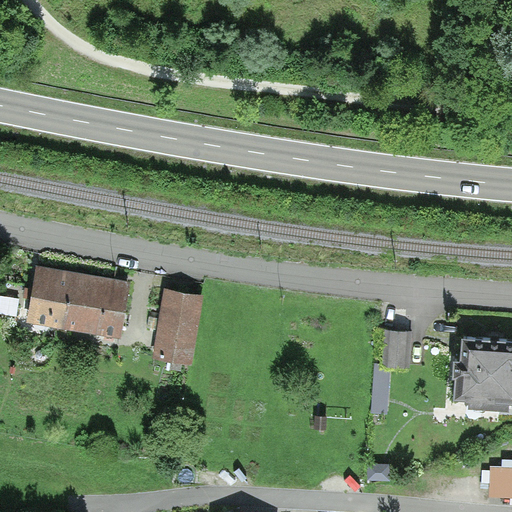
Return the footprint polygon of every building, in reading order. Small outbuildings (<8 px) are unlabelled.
[(31,292),(26,316),(121,332),(124,316),(131,275),(36,258),(31,292)] [(165,282),(154,349),(192,356),(204,289),(165,282)] [(388,324),(385,358),(411,359),(413,326),(388,324)] [(511,327),(464,325),(463,348),(455,347),(454,363),(458,363),(457,387),(469,387),(468,398),(510,400),(511,391),(511,327)] [(391,361),(375,359),(372,409),(388,410),(391,361)] [(391,459),(368,460),(368,478),(392,477),(391,459)] [(511,463),(491,463),(490,492),(511,493),(511,463)]
